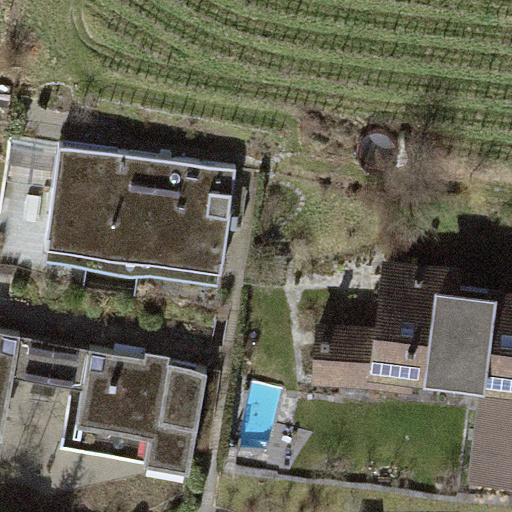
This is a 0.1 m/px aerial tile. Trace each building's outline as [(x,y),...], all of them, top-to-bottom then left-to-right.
[(65,147),(52,249),(144,261),(158,159),(65,147)] [(158,159),(144,261),(231,273),(245,171),(158,159)] [(460,260),(387,254),(381,322),(327,318),(321,383),(438,393),(440,375),(487,379),(478,478),(511,480),(511,282),(458,277),(460,260)] [(0,430),(14,433),(24,379),(56,384),(64,343),(0,331),(0,430)] [(130,355),(64,343),(56,384),(79,389),(71,436),(157,452),(153,473),(196,481),(215,373),(178,366),(180,357),(149,351),(147,358),(130,355)]
